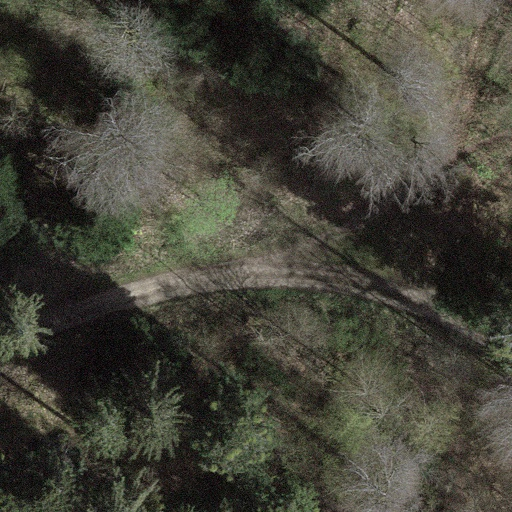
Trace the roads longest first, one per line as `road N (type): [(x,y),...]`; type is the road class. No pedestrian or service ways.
road 1 (track): [(511,326),(477,304),(338,268),(230,262)]
road 2 (track): [(230,262),(0,341)]
